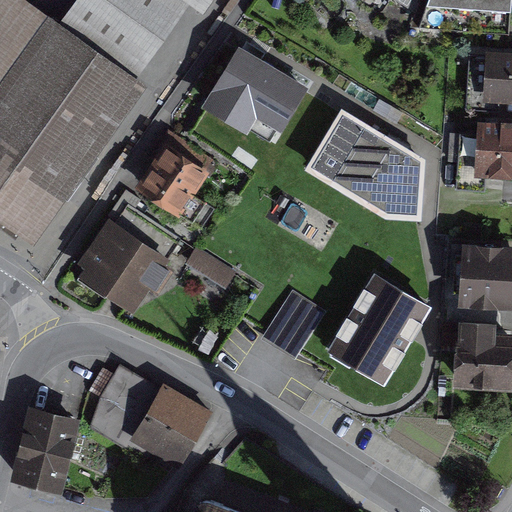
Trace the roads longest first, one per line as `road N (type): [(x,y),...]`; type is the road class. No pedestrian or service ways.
road 1 (residential): [(247,0),(49,284),(44,351)]
road 2 (residential): [(237,399),(416,511)]
road 3 (residential): [(44,351),(101,339),(237,399)]
road 4 (residential): [(237,399),(160,511)]
road 5 (residential): [(0,470),(18,381),(44,351)]
